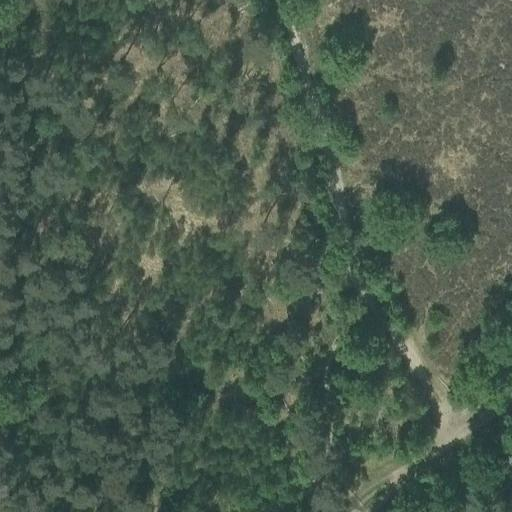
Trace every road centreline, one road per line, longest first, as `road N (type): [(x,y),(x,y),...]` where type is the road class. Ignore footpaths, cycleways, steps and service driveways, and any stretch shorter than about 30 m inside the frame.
road 1 (track): [(456,436),(361,283),(286,0)]
road 2 (track): [(456,436),(360,511)]
